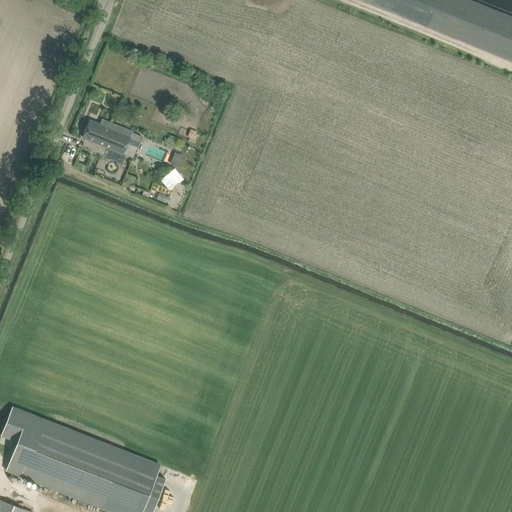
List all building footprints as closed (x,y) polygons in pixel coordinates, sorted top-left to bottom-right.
[(511,16),(470,0),(362,0),(511,60),(511,16)] [(83,137),(92,141),(132,156),(141,135),(131,132),(111,124),(102,120),(100,125),(90,120),(83,137)] [(196,132),(190,130),(188,136),(193,139),(196,132)] [(73,166),(84,171),(87,166),(75,161),(73,166)] [(128,167),(122,164),(120,170),(125,173),(128,167)] [(160,178),(169,189),(184,177),(175,166),(160,178)] [(122,185),(129,188),(133,177),(126,174),(122,185)] [(157,199),(166,203),(166,202),(169,197),(159,193),(157,198),(157,199)] [(6,469),(103,507),(115,511),(142,511),(143,511),(152,511),(165,479),(157,476),(160,466),(125,452),(12,407),(1,435),(17,442),(6,469)] [(0,511),(32,511),(0,499),(0,511)]
